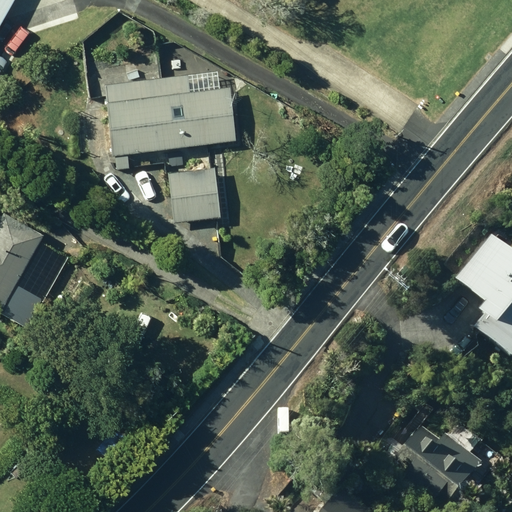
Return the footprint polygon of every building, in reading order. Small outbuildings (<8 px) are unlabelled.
[(0,0),(0,16),(9,0),(0,0)] [(101,104),(108,157),(230,142),(224,89),(101,104)] [(164,176),(170,223),(216,218),(210,170),(164,176)] [(0,315),(25,329),(65,258),(35,242),(39,236),(0,214),(0,315)] [(511,247),(496,235),(457,283),(484,305),(480,311),(485,315),(473,331),(511,362),(511,247)] [(420,434),(385,470),(430,511),(444,511),(477,476),(441,443),(436,449),(420,434)] [(323,511),(354,511),(336,497),(323,511)]
